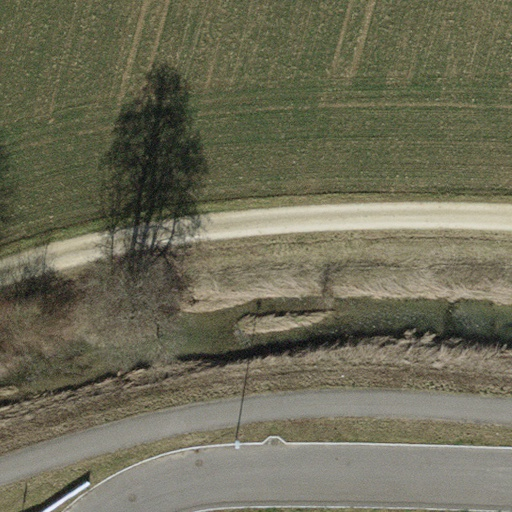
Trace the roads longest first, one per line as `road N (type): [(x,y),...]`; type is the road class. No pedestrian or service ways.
road 1 (track): [(0,470),(235,409),(360,406),(511,417)]
road 2 (track): [(0,281),(199,226),(511,218)]
road 3 (residential): [(511,489),(343,476),(183,476),(102,511)]
